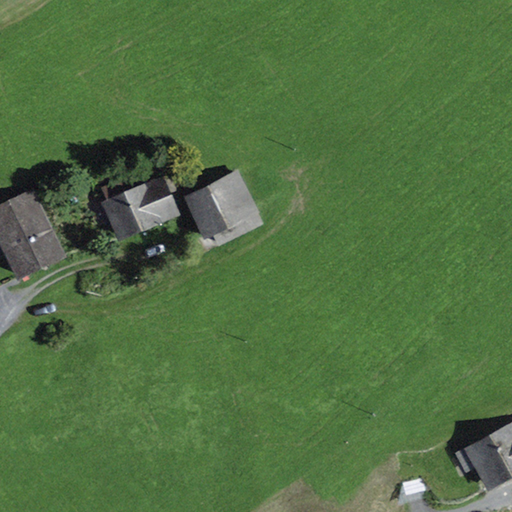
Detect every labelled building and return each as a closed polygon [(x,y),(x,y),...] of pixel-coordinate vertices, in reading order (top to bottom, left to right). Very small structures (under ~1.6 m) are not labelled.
[(230,173),(178,194),(196,240),(249,219),(230,173)] [(155,175),(94,193),(107,237),(168,219),(155,175)] [(28,190),(0,199),(0,274),(51,257),(28,190)] [(224,244),(269,225),(264,214),(219,232),(224,244)] [(511,420),(456,443),(474,486),(511,470),(511,420)]
